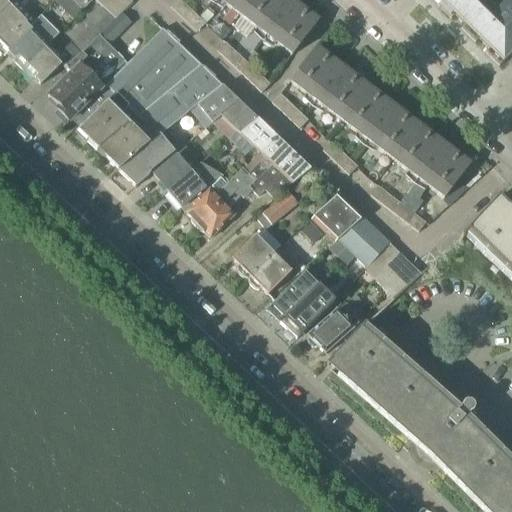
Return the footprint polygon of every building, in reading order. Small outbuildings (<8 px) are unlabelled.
[(0,0),(0,14),(8,6),(9,8),(15,3),(15,2),(14,2),(16,0),(0,0)] [(103,9),(115,21),(132,4),(127,0),(70,0),(83,12),(94,0),(103,9)] [(278,14),(281,10),(288,0),(215,0),(291,57),(317,22),(295,5),(284,19),(278,14)] [(436,6),(449,20),(469,0),(468,0),(436,0),(439,3),(436,6)] [(460,30),(474,44),(492,25),(488,21),(489,20),(469,0),(449,20),(450,20),(453,17),(463,27),(460,30)] [(170,9),(184,23),(192,14),(178,1),(170,9)] [(0,46),(8,54),(30,32),(27,29),(33,22),(15,3),(9,8),(8,6),(0,14),(0,46)] [(492,25),(511,45),(511,10),(505,4),(489,20),(488,21),(492,25)] [(63,64),(67,69),(115,21),(103,9),(86,26),(88,28),(57,59),(47,48),(22,73),(30,81),(32,79),(40,87),(63,64)] [(204,25),(192,14),(184,23),(196,34),(204,25)] [(70,122),(88,104),(126,67),(107,47),(124,29),(115,21),(67,69),(65,71),(69,76),(47,98),(59,110),(56,112),(67,123),(69,121),(70,122)] [(13,64),(22,73),(47,48),(53,42),(33,22),(27,29),(30,32),(8,54),(15,62),(13,64)] [(511,45),(492,25),(474,44),(478,41),(487,51),(484,54),(498,68),(511,53),(511,45)] [(76,133),(96,152),(179,83),(202,103),(220,87),(211,78),(168,37),(161,31),(126,67),(88,104),(97,113),(76,133)] [(216,53),(231,67),(239,59),(225,45),(216,53)] [(288,84),(340,123),(443,201),(469,166),(446,148),(436,162),(430,158),(440,144),(396,110),(385,123),(379,119),(389,105),(345,71),(334,85),(328,80),(338,66),(315,49),(288,84)] [(231,67),(260,95),(269,86),(252,70),(260,60),(252,53),(244,63),(239,59),(231,67)] [(96,152),(117,172),(166,132),(197,107),(202,103),(179,83),(96,152)] [(220,87),(202,103),(197,107),(208,120),(233,100),(220,87)] [(307,122),(279,96),(271,105),(298,131),(307,122)] [(254,150),(257,153),(272,137),(238,104),(220,118),(236,134),(254,150)] [(220,118),(212,126),(228,142),(236,134),(220,118)] [(166,132),(117,172),(135,189),(148,178),(150,174),(173,154),(180,149),(166,132)] [(246,158),(254,150),(236,134),(228,142),(246,158)] [(265,160),(271,167),(292,185),(292,186),(309,171),(272,137),(257,153),(265,160)] [(322,153),(336,166),(344,158),(330,144),(322,153)] [(152,177),(166,193),(188,173),(197,166),(184,150),(152,177)] [(344,158),(336,166),(348,177),(356,169),(344,158)] [(190,224),(195,230),(242,184),(248,189),(271,167),(265,160),(247,178),(241,172),(228,185),(221,177),(207,189),(209,190),(184,215),(190,220),(190,224)] [(188,173),(166,193),(180,210),(212,184),(220,177),(201,165),(200,166),(200,165),(189,174),(188,173)] [(242,184),(195,230),(199,234),(204,235),(209,241),(234,217),(227,210),(240,198),(242,201),(250,193),(257,200),(265,193),(273,202),(292,185),(271,167),(248,189),(242,184)] [(293,189),(299,196),(315,184),(309,176),(293,189)] [(369,197),(385,210),(393,200),(376,188),(369,197)] [(256,222),(264,232),(295,205),(288,196),(256,222)] [(360,219),(337,197),(320,213),(344,234),(360,219)] [(424,225),(393,200),(385,210),(417,234),(424,225)] [(465,233),(484,251),(511,222),(511,214),(502,205),(497,200),(465,233)] [(311,221),(333,243),(344,234),(320,213),(311,221)] [(360,219),(344,234),(333,243),(334,244),(327,251),(335,259),(345,250),(366,270),(388,246),(360,219)] [(511,222),(484,251),(504,269),(511,261),(511,222)] [(246,281),(247,282),(272,256),(254,238),(230,262),(237,268),(235,270),(236,275),(241,279),(246,281)] [(371,281),(389,298),(391,295),(394,298),(420,275),(397,254),(371,281)] [(272,256),(247,282),(248,286),(252,291),(257,292),(258,293),(260,291),(266,297),(290,274),(295,269),(288,261),(283,267),(272,256)] [(265,313),(266,314),(267,313),(274,320),(276,318),(281,323),(277,327),(293,343),(307,330),(310,327),(325,311),(326,311),(329,308),(333,304),(303,274),(265,313)] [(357,327),(350,319),(340,309),(306,339),(307,340),(306,345),(312,350),(315,349),(316,348),(324,356),(357,327)] [(511,511),(511,471),(469,428),(478,419),(477,417),(475,419),(470,414),(471,413),(472,412),(472,411),(472,409),(471,408),(471,407),(470,406),(469,405),(467,405),(466,405),(465,405),(464,405),(463,406),(458,402),(459,400),(458,399),(449,409),(359,331),(328,364),(339,374),(336,377),(425,455),(481,511),(511,511)]
